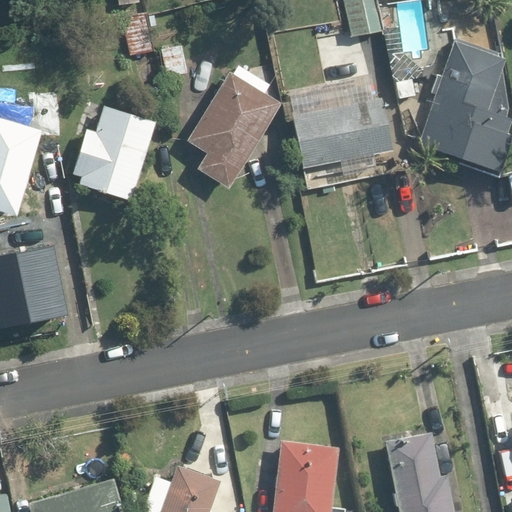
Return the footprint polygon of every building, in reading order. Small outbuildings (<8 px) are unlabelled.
[(136,0),(110,0),(112,11),(137,7),(136,0)] [(363,0),(338,0),(346,39),(378,33),(373,7),(365,9),(363,0)] [(148,54),(143,14),(116,17),(122,57),(148,54)] [(486,14),(457,19),(460,40),(489,36),(486,14)] [(179,45),(154,49),(159,82),(184,78),(179,45)] [(501,65),(446,46),(410,148),(494,177),(511,128),(482,118),(501,65)] [(222,194),(273,108),(256,98),(264,85),(228,64),(180,146),(201,158),(191,175),(222,194)] [(282,116),(292,171),(385,154),(375,99),(282,116)] [(120,207),(151,124),(97,103),(93,113),(86,110),(58,183),(120,207)] [(0,218),(6,221),(33,134),(0,123),(0,218)] [(0,259),(0,329),(65,315),(50,249),(0,259)] [(461,511),(444,428),(389,439),(403,511),(461,511)] [(337,511),(346,444),(284,436),(275,511),(337,511)] [(211,511),(224,475),(179,461),(174,477),(157,471),(143,511),(211,511)] [(130,511),(120,473),(32,497),(35,511),(130,511)] [(18,511),(15,490),(0,492),(0,511),(18,511)]
